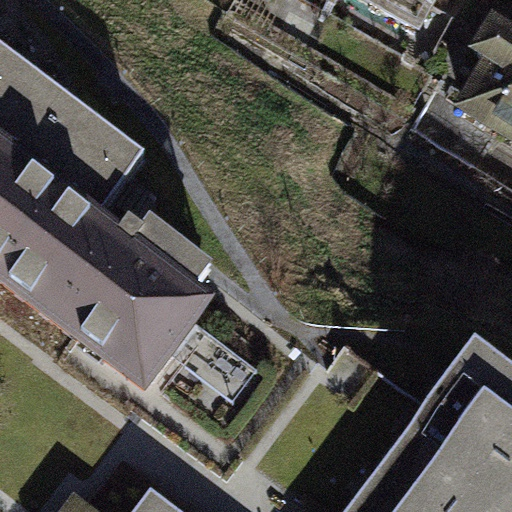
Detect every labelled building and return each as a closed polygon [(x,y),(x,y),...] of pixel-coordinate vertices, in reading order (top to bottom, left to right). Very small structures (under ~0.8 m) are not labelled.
[(452,0),(338,0),(424,49),(452,0)] [(511,35),(454,126),(511,162),(511,35)] [(0,299),(149,413),(223,317),(205,304),(221,284),(151,231),(137,249),(110,228),(155,170),(0,50),(0,299)] [(359,511),(166,511),(155,503),(148,511),(511,511),(511,385),(475,358),(359,511)] [(87,511),(75,503),(67,511),(87,511)]
